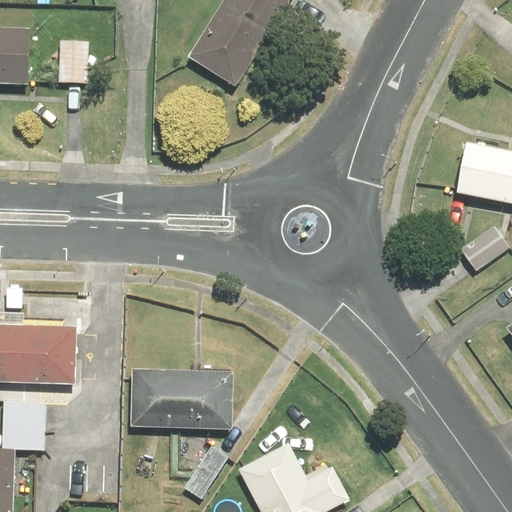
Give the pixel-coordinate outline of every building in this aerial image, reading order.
[(294,0),(228,0),(193,59),(241,88),(294,0)] [(0,27),(0,82),(33,84),(34,29),(0,27)] [(64,85),(91,86),(93,46),(65,45),(64,85)] [(511,153),(470,145),(460,194),(511,204),(511,153)] [(482,239),(465,251),(480,272),(511,249),(511,244),(496,221),(479,233),(482,239)] [(82,328),(0,326),(0,383),(80,385),(82,328)] [(237,370),(136,370),(136,427),(237,427),(237,370)] [(292,444),(242,471),(264,511),(332,511),(354,501),(336,469),(313,481),(292,444)] [(237,460),(217,446),(188,489),(208,502),(237,460)] [(0,511),(17,511),(19,451),(0,450),(0,511)]
